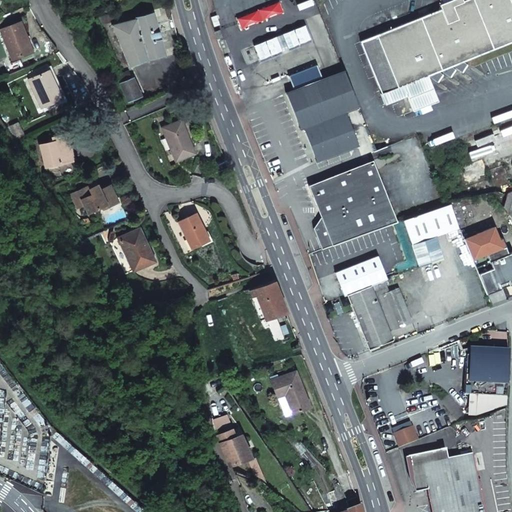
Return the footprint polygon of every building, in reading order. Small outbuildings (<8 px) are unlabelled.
[(511,0),(448,0),(443,2),(439,4),(441,9),(360,41),(381,93),(380,93),(385,104),(407,96),(413,111),(434,102),(424,76),(427,75),(437,82),(442,75),(437,71),(439,70),(450,77),(455,69),(450,66),(451,65),(461,72),(467,65),(462,61),(511,41),(511,0)] [(109,14),(99,18),(102,25),(112,21),(109,14)] [(178,39),(172,20),(155,24),(152,14),(112,25),(129,67),(147,59),(164,54),(161,44),(178,39)] [(32,52),(20,22),(0,29),(0,30),(12,60),(32,52)] [(306,24),(294,29),(300,44),(311,40),(306,24)] [(283,33),(288,49),(300,44),(294,29),(283,33)] [(277,35),(282,51),(288,49),(283,33),(277,35)] [(271,55),(282,51),(277,35),(265,40),(271,55)] [(260,60),(271,55),(265,40),(255,44),(260,60)] [(19,59),(6,65),(10,74),(24,68),(19,59)] [(343,69),(286,91),(301,130),(308,127),(320,157),(356,143),(343,108),(356,103),(343,69)] [(61,99),(48,71),(29,80),(41,108),(61,99)] [(129,72),(123,74),(119,76),(122,84),(132,79),(129,72)] [(132,79),(122,84),(121,84),(126,96),(131,93),(134,99),(141,96),(133,79),(132,79)] [(131,93),(126,96),(128,102),(131,100),(134,99),(131,93)] [(131,100),(134,106),(143,101),(141,96),(134,99),(131,100)] [(194,153),(181,120),(162,128),(175,161),(194,153)] [(45,167),(71,160),(67,145),(69,144),(66,134),(51,138),(52,141),(39,145),(45,167)] [(313,228),(322,250),(397,223),(374,161),(309,185),(321,217),(313,228)] [(81,201),(83,205),(88,214),(106,205),(107,208),(118,203),(110,187),(99,192),(97,186),(89,190),(88,187),(71,195),(75,203),(81,201)] [(503,208),(511,220),(511,191),(506,194),(503,208)] [(454,213),(450,204),(445,206),(404,221),(407,231),(454,213)] [(407,231),(421,268),(443,260),(443,256),(436,236),(459,228),(454,213),(407,231)] [(208,241),(195,214),(179,223),(192,249),(208,241)] [(154,261),(138,228),(117,238),(133,271),(154,261)] [(335,272),(344,295),(346,295),(369,285),(386,278),(377,255),(335,272)] [(274,280),(249,290),(251,295),(256,293),(266,319),(286,311),(274,280)] [(374,298),(369,285),(346,295),(368,350),(391,340),(388,332),(412,323),(398,288),(374,298)] [(246,297),(244,291),(227,297),(229,303),(246,297)] [(280,328),(291,324),(287,313),(267,321),(275,342),(284,339),(280,328)] [(506,359),(494,359),(467,358),(465,395),(506,397),(506,359)] [(309,408),(294,371),(270,381),(277,397),(284,394),(292,414),(309,408)] [(413,428),(394,436),(399,448),(418,440),(413,428)] [(216,436),(230,467),(248,459),(238,436),(233,438),(230,431),(216,436)] [(482,511),(471,455),(421,465),(431,511),(482,511)] [(263,478),(254,459),(248,462),(257,481),(263,478)]
